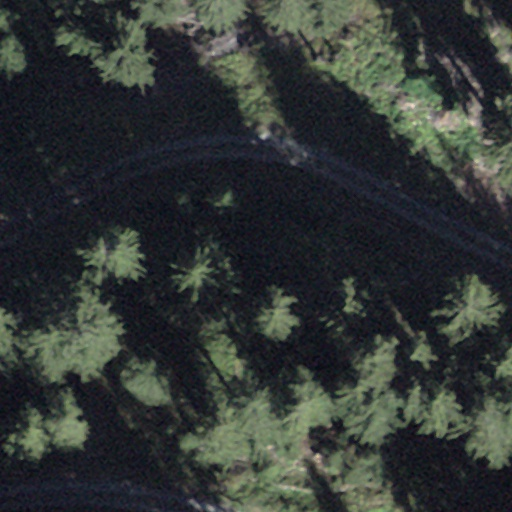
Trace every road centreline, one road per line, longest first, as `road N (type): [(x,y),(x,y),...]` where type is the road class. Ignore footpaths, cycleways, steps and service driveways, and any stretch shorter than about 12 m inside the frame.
road 1 (track): [(511,250),(284,142),(139,153),(0,225)]
road 2 (track): [(0,492),(84,488),(230,511)]
